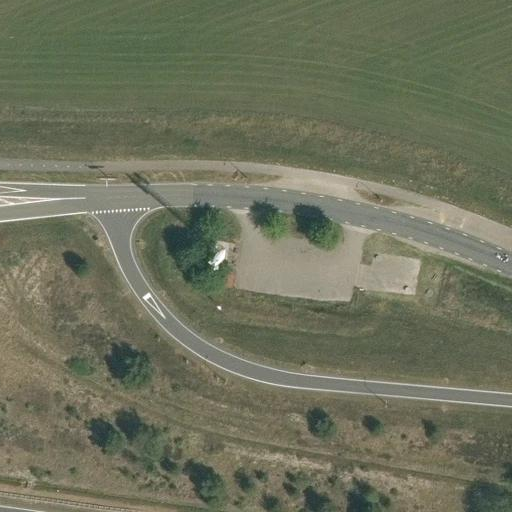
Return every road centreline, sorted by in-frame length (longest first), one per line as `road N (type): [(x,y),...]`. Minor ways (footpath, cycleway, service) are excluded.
road 1 (trunk): [(511,401),(242,373),(187,344),(154,311),(127,269),(112,197)]
road 2 (tertiary): [(511,264),(378,222),(256,199),(112,197)]
